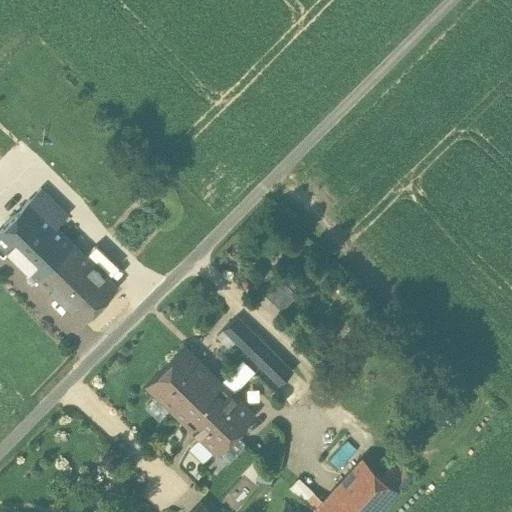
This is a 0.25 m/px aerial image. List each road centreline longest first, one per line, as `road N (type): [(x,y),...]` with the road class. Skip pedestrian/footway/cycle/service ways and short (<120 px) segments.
road 1 (track): [(0,446),(447,0)]
road 2 (track): [(192,252),(314,380),(318,424),(300,462)]
road 3 (track): [(150,294),(88,234),(72,205),(23,167),(0,189)]
road 4 (track): [(63,382),(175,492)]
road 5 (track): [(0,261),(94,350)]
